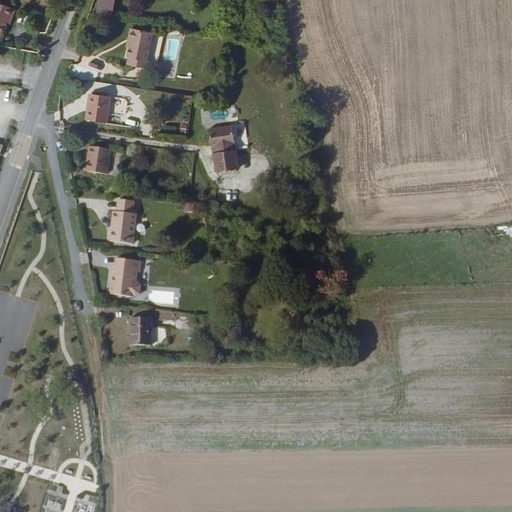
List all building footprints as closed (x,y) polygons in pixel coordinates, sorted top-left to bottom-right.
[(103,0),(100,16),(113,19),(117,0),(103,0)] [(0,43),(11,7),(0,2),(0,43)] [(11,20),(13,21),(17,9),(11,7),(0,43),(0,46),(2,47),(10,24),(7,24),(9,19),(11,20)] [(134,40),(132,47),(131,54),(150,58),(155,33),(133,29),(131,39),(134,40)] [(175,52),(178,34),(170,33),(167,50),(175,52)] [(150,60),(150,58),(131,54),(130,55),(132,56),(131,64),(151,69),(152,60),(150,60)] [(108,123),(112,97),(94,94),(91,111),(89,110),(87,120),(108,123)] [(209,152),(209,154),(233,158),(233,152),(227,152),(227,145),(233,144),(233,128),(208,128),(209,145),(215,145),(215,152),(209,152)] [(109,175),(112,150),(95,147),(94,155),(90,154),(88,172),(109,175)] [(233,158),(209,154),(209,170),(234,170),(233,158)] [(109,215),(108,225),(111,226),(110,234),(108,233),(106,245),(129,247),(132,217),(128,217),(129,205),(114,203),(113,215),(109,215)] [(511,226),(494,226),(493,233),(511,234),(511,226)] [(111,282),(110,287),(108,287),(107,299),(133,301),(133,300),(135,300),(138,298),(138,289),(136,286),(134,286),(135,276),(138,276),(139,265),(113,262),(112,271),(110,271),(109,281),(111,282)] [(194,330),(195,314),(175,313),(174,329),(194,330)] [(149,321),(128,320),(128,345),(149,345),(149,321)] [(156,326),(153,339),(163,341),(166,328),(156,326)]
